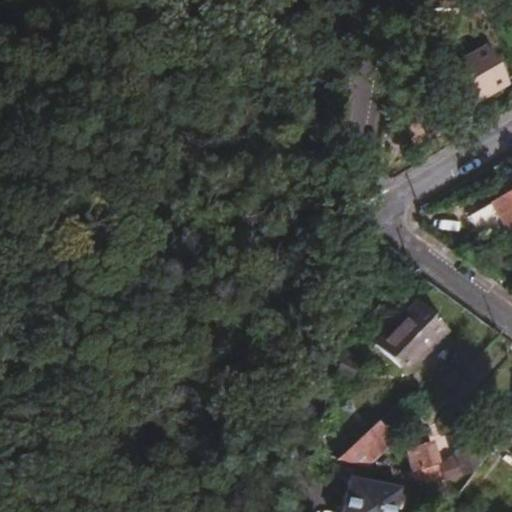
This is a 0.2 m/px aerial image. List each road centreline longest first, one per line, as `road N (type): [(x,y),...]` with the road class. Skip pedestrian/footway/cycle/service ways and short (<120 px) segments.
road 1 (residential): [(356,211),(282,511)]
road 2 (residential): [(367,0),(356,211)]
road 3 (residential): [(511,320),(408,241),(378,207)]
road 4 (residential): [(378,207),(511,131)]
